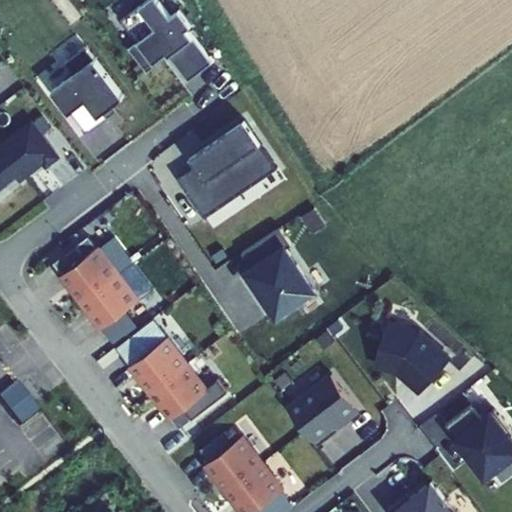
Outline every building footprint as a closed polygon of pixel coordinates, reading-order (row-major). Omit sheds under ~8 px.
[(140,42),(130,49),(149,73),(164,62),(162,58),(168,53),(190,82),(214,63),(189,30),(194,26),(182,10),(173,16),(160,0),(149,0),(123,20),(140,42)] [(53,91),(70,113),(72,112),(89,133),(109,117),(105,112),(125,97),(86,46),(67,61),(76,73),(53,91)] [(195,164),(177,176),(205,216),(278,166),(245,118),(189,156),(195,164)] [(0,199),(14,189),(10,184),(19,178),(20,180),(44,162),(47,166),(60,156),(32,120),(0,144),(0,199)] [(280,226),(242,251),(253,268),(248,270),(277,315),(314,291),(286,247),(291,244),(280,226)] [(62,274),(82,300),(119,272),(99,246),(62,274)] [(145,293),(155,286),(138,264),(128,272),(145,293)] [(119,272),(82,300),(102,326),(139,298),(119,272)] [(419,331),(387,321),(373,364),(394,370),(395,368),(397,369),(406,377),(404,378),(420,392),(449,358),(419,331)] [(131,364),(151,391),(188,363),(167,336),(155,346),(146,335),(126,351),(135,361),(131,364)] [(188,363),(151,391),(171,417),(208,389),(188,363)] [(288,406),(318,444),(361,411),(332,372),(288,406)] [(33,405),(17,384),(0,397),(0,398),(21,426),(39,412),(33,405)] [(471,404),(446,423),(485,474),(511,453),(511,439),(507,434),(511,431),(494,409),(482,418),(471,404)] [(206,463),(226,489),(263,460),(243,434),(229,445),(221,434),(201,449),(209,460),(206,463)] [(263,460),(226,489),(243,511),(250,511),(266,500),(275,511),(282,511),(293,504),(281,488),(283,487),(263,460)] [(444,497),(431,480),(402,502),(400,499),(389,507),(392,511),(453,511),(443,498),(444,497)]
